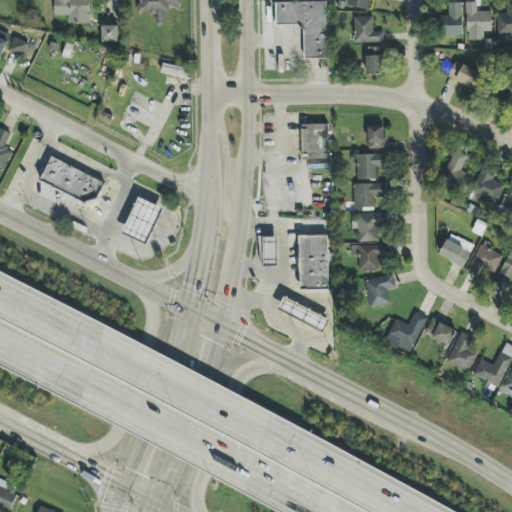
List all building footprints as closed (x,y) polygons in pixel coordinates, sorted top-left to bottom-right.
[(54,0),(54,16),(69,15),(69,23),(91,23),(90,0),(54,0)] [(138,0),(138,13),(156,14),(156,23),(166,23),(167,8),(180,8),(180,0),(138,0)] [(368,9),(368,0),(349,0),(349,7),(368,9)] [(305,59),(328,59),(327,1),(276,2),(277,24),(304,24),(305,59)] [(511,1),(507,2),(507,14),(497,14),(498,35),(511,34),(511,1)] [(463,36),(462,3),(449,3),(449,17),(441,17),(441,36),(463,36)] [(468,41),(484,40),(484,32),(492,32),(491,12),(477,12),(477,3),(467,3),(468,41)] [(354,42),(383,42),(383,31),(373,31),(373,17),(354,16),(354,42)] [(118,42),(118,25),(101,26),(102,42),(118,42)] [(0,57),(8,40),(0,36),(0,57)] [(9,52),(24,57),(28,43),(14,38),(9,52)] [(383,47),(366,47),(365,74),(382,74),(383,47)] [(449,79),(472,87),(478,70),(454,62),(449,79)] [(161,72),(186,78),(188,68),(163,63),(161,72)] [(511,81),(510,80),(500,97),(511,103),(511,81)] [(302,125),(304,160),(330,159),(328,124),(302,125)] [(385,148),(384,126),(367,126),(368,149),(385,148)] [(11,134),(0,128),(0,169),(3,171),(12,150),(5,147),(11,134)] [(463,188),(471,176),(461,170),(468,157),(457,150),(442,175),(463,188)] [(375,167),(386,167),(385,154),(357,155),(358,180),(376,179),(375,167)] [(92,207),(104,182),(51,157),(39,182),(92,207)] [(505,186),(492,179),(495,173),(484,168),(470,197),(494,209),(505,186)] [(374,197),(387,197),(386,183),(353,184),(354,208),(375,207),(374,197)] [(511,183),(502,202),(511,207),(511,183)] [(122,233),(147,244),(163,208),(139,197),(122,233)] [(359,242),(379,241),(378,226),(387,226),(386,213),(359,213),(359,221),(352,221),(352,229),(359,229),(359,242)] [(439,256),(464,268),(474,246),(450,234),(439,256)] [(300,236),(302,287),(329,286),(327,235),(300,236)] [(264,266),(278,266),(277,237),(264,237),(264,266)] [(360,271),(378,271),(378,257),(387,257),(387,245),(351,246),(352,255),(359,255),(360,271)] [(503,256),(480,245),(468,271),(477,276),(481,267),(495,274),(503,256)] [(508,290),(511,279),(511,256),(507,255),(496,286),(508,290)] [(396,287),(393,274),(364,281),(371,308),(390,303),(387,289),(396,287)] [(277,311),(324,331),(330,318),(283,298),(277,311)] [(427,318),(415,312),(409,325),(395,319),(382,347),(395,353),(398,347),(411,353),(427,318)] [(450,346),(457,330),(432,319),(425,335),(450,346)] [(477,355),(468,351),(474,338),(461,332),(447,363),(469,373),(477,355)] [(496,366),(480,360),(474,376),(484,380),(481,386),(497,392),(511,355),(511,347),(504,345),(496,366)] [(511,366),(502,393),(511,397),(511,395),(511,366)] [(6,490),(9,483),(0,479),(0,508),(10,511),(17,494),(6,490)]
